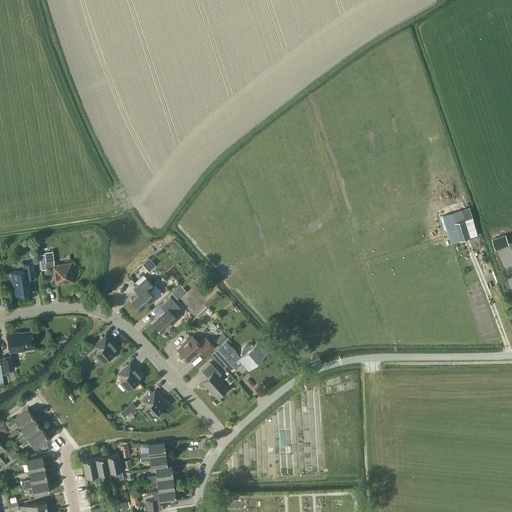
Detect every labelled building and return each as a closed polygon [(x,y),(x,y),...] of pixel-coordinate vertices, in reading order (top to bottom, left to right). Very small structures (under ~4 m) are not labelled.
[(471,237),(462,210),(450,213),(453,223),(454,222),(460,240),(471,237)] [(50,261),(49,253),(39,254),(41,269),(46,268),(47,273),(54,272),(56,283),(73,280),(72,275),(74,275),(73,268),(71,268),(71,263),(51,266),(51,261),(50,261)] [(143,262),(150,270),(157,264),(151,256),(143,262)] [(35,277),(33,262),(23,263),(24,270),(11,272),(13,286),(14,286),(16,295),(19,294),(21,296),(25,295),(27,293),(31,293),(29,278),(35,277)] [(170,269),(163,275),(168,281),(175,275),(170,269)] [(140,309),(154,296),(156,298),(162,292),(155,284),(153,285),(146,278),(134,288),(138,293),(131,299),(140,309)] [(186,290),(180,284),(171,292),(176,298),(186,290)] [(180,307),(170,297),(160,306),(165,311),(152,322),(161,332),(177,319),(172,314),(180,307)] [(31,332),(31,330),(16,333),(16,332),(6,333),(9,351),(33,347),(32,339),(33,337),(33,333),(31,332)] [(227,337),(222,332),(215,339),(220,344),(227,337)] [(105,334),(102,336),(93,345),(97,349),(95,351),(103,360),(106,357),(109,360),(115,355),(112,352),(117,347),(105,334)] [(199,343),(192,336),(178,349),(188,360),(200,349),(205,355),(214,346),(205,337),(199,343)] [(220,345),(211,353),(223,367),(226,365),(231,370),(238,364),(237,363),(240,361),(247,369),(252,365),(254,367),(264,358),(262,356),(267,352),(257,341),(253,345),(251,343),(250,343),(249,343),(248,343),(246,344),(245,344),(244,345),(243,346),(242,347),(241,349),(241,350),(241,352),(240,353),(242,355),(238,359),(235,361),(227,352),(220,345)] [(91,350),(87,345),(77,354),(81,358),(91,350)] [(14,369),(12,354),(1,356),(3,370),(14,369)] [(130,362),(127,364),(118,372),(122,377),(120,379),(128,387),(130,385),(133,388),(139,383),(137,379),(142,375),(130,362)] [(221,374),(210,362),(201,370),(207,377),(201,382),(206,387),(207,386),(217,397),(228,387),(218,376),(221,374)] [(154,389),(151,392),(142,400),(146,405),(144,406),(152,415),(150,416),(156,423),(160,419),(161,419),(170,411),(164,405),(166,402),(159,394),(154,389)] [(135,406),(132,402),(120,411),(124,416),(135,406)] [(21,428),(35,418),(27,408),(7,423),(9,426),(16,421),(21,428)] [(42,428),(35,418),(21,428),(26,434),(19,439),(21,442),(42,428)] [(49,438),(42,428),(21,442),(23,446),(30,441),(35,447),(49,438)] [(140,453),(140,456),(166,453),(164,441),(147,443),(148,451),(140,453)] [(129,454),(127,444),(120,445),(122,456),(129,454)] [(19,455),(13,447),(7,452),(13,459),(14,457),(19,455)] [(106,455),(110,472),(117,470),(119,479),(123,478),(118,453),(106,455)] [(167,465),(166,453),(140,456),(141,460),(149,459),(151,467),(154,467),(167,465)] [(28,471),(45,467),(42,455),(17,461),(18,465),(27,463),(28,471)] [(106,455),(94,458),(100,483),(103,482),(102,473),(110,472),(106,455)] [(100,483),(94,458),(82,460),(86,476),(94,475),(96,483),(100,483)] [(132,467),(130,459),(123,460),(125,469),(132,467)] [(171,464),(167,465),(154,467),(156,475),(147,476),(147,480),(173,476),(171,464)] [(21,480),(22,484),(47,479),(45,467),(28,471),(30,479),(21,480)] [(158,490),(174,488),(173,476),(147,480),(148,484),(157,482),(158,490)] [(50,491),(47,479),(22,484),(23,488),(32,486),(33,495),(50,491)] [(154,499),(146,500),(147,510),(154,509),(154,511),(155,511),(160,511),(160,509),(162,509),(161,502),(176,500),(174,488),(158,490),(153,491),(154,499)] [(30,508),(30,511),(47,511),(48,511),(45,500),(20,506),(21,510),(30,508)] [(19,509),(17,502),(10,503),(11,510),(19,509)]
